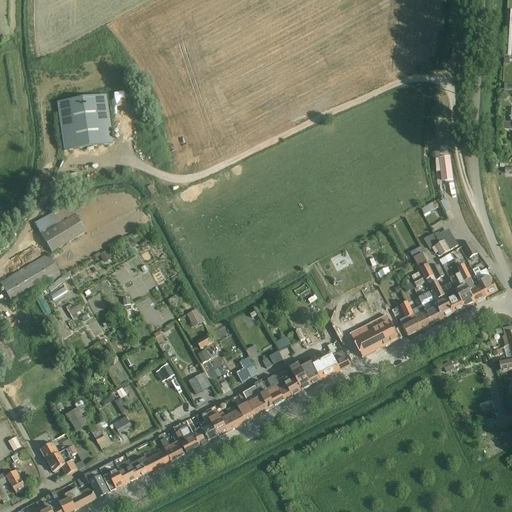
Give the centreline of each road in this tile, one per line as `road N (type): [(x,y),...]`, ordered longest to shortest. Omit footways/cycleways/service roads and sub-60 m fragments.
road 1 (tertiary): [(98,511),(493,307),(510,308)]
road 2 (residential): [(51,489),(336,336)]
road 3 (unclassified): [(494,248),(475,186),(480,0)]
